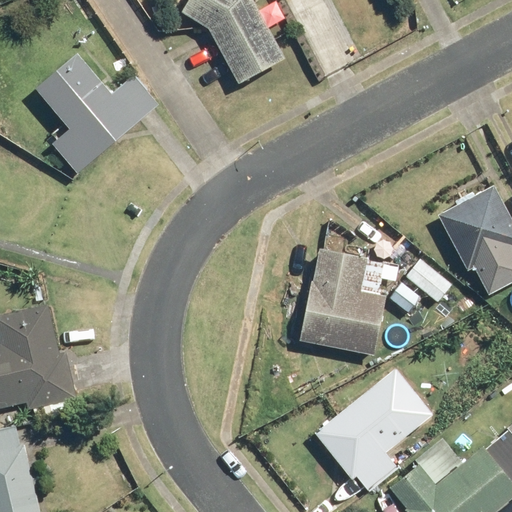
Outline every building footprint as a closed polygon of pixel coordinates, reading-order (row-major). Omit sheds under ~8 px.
[(241,83),(286,58),(254,0),(189,0),(183,11),(211,28),(241,83)] [(39,88),(72,129),(55,143),(80,173),(161,106),(136,76),(113,95),(81,54),(39,88)] [(511,236),(491,195),(451,216),(489,292),(511,280),(511,236)] [(391,299),(364,293),(371,264),(322,253),(302,341),(377,358),(391,299)] [(456,284),(423,256),(406,275),(439,303),(456,284)] [(424,297),(402,279),(389,295),(410,314),(424,297)] [(0,408),(73,393),(71,382),(73,382),(54,305),(0,317),(6,341),(0,342),(0,408)] [(397,369),(317,434),(354,479),(434,414),(397,369)] [(0,511),(37,511),(12,425),(0,428),(0,511)] [(408,511),(499,511),(511,501),(511,476),(484,443),(441,480),(424,461),(390,491),(408,511)] [(283,501),(259,471),(246,481),(270,511),(283,501)]
